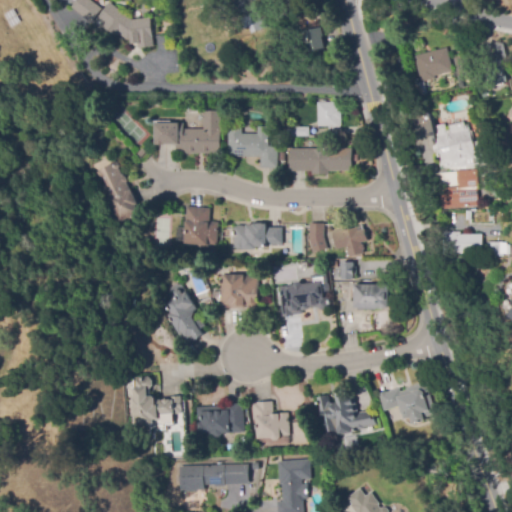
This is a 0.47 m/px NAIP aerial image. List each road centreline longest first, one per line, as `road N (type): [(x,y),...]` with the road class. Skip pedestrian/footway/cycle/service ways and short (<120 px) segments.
road 1 (tertiary): [(344,0),(435,342),(493,511)]
road 2 (residential): [(368,90),(142,88),(109,80),(86,61),(45,0)]
road 3 (residential): [(393,188),(304,198),(228,186),(168,188)]
road 4 (residential): [(435,342),(341,360),(248,361)]
